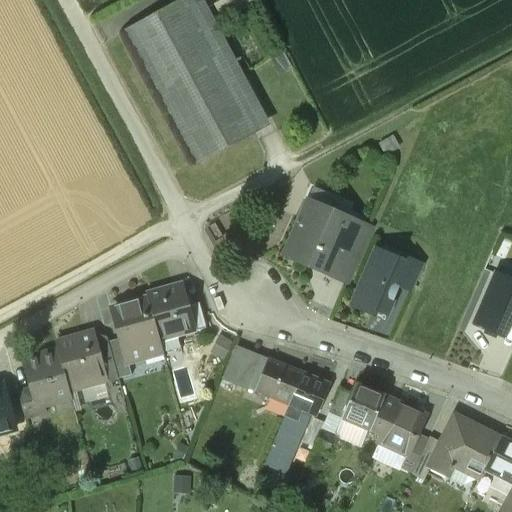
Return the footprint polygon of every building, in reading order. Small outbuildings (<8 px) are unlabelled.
[(184,0),(129,30),(199,160),(254,131),(184,0)] [(218,17),(247,6),(244,0),(213,0),(212,1),(218,17)] [(336,216),(306,204),(286,251),(316,265),(316,269),(332,276),(335,269),(352,230),(353,228),(335,220),(336,216)] [(352,230),(335,269),(348,275),(365,236),(352,230)] [(406,265),(375,252),(353,303),(362,307),(361,309),(372,314),(374,309),(386,314),(399,286),(407,266),(406,265)] [(409,260),(406,265),(407,266),(399,286),(410,291),(421,266),(409,260)] [(511,319),(511,281),(496,274),(474,323),(505,337),(511,319)] [(187,306),(180,284),(146,293),(147,297),(159,340),(194,332),(187,306)] [(159,340),(147,297),(133,302),(133,305),(125,309),(121,309),(117,311),(115,314),(114,317),(114,320),(119,340),(126,365),(128,365),(145,361),(143,352),(161,347),(159,340)] [(187,306),(194,332),(206,328),(199,303),(187,306)] [(96,342),(93,332),(55,342),(58,350),(69,390),(105,380),(94,342),(96,342)] [(217,333),(209,351),(222,357),(231,339),(217,333)] [(106,339),(96,342),(94,342),(105,380),(106,383),(118,380),(108,343),(106,339)] [(108,343),(118,380),(131,376),(128,365),(126,365),(119,340),(108,343)] [(69,390),(58,350),(22,360),(31,389),(35,405),(42,403),(70,396),(69,390)] [(258,362),(234,352),(223,379),(247,389),(258,362)] [(303,373),(269,358),(254,392),(289,406),(303,374),(303,373)] [(329,385),(303,374),(289,406),(264,466),(284,474),(310,414),(315,416),(329,385)] [(385,397),(357,385),(352,396),(341,419),(369,432),(384,398),(385,397)] [(35,405),(31,389),(17,393),(24,418),(45,413),(42,403),(35,405)] [(341,419),(352,396),(338,390),(328,413),(341,419)] [(381,437),(396,403),(384,398),(369,432),(381,437)] [(396,403),(381,437),(378,443),(405,456),(408,457),(417,436),(426,417),(396,403)] [(323,425),(312,420),(302,443),(313,448),(320,432),(323,425)] [(481,475),(497,444),(448,422),(436,449),(422,479),(426,481),(446,490),(451,478),(473,488),(481,475)] [(334,438),(320,432),(313,448),(313,449),(326,455),(334,438)] [(427,440),(417,436),(408,457),(405,456),(400,466),(413,472),(425,445),(427,440)] [(511,451),(497,444),(481,475),(493,481),(492,485),(507,492),(497,511),(511,511),(511,510),(511,451)] [(422,479),(436,449),(425,445),(413,472),(407,486),(421,493),(426,481),(422,479)]
